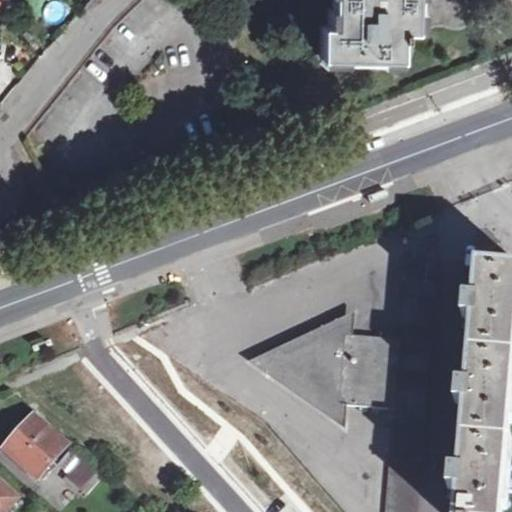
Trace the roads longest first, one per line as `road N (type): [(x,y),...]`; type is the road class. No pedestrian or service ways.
road 1 (secondary): [(511,117),(72,289)]
road 2 (unknown): [(459,219),(429,511)]
road 3 (residential): [(233,511),(113,379),(72,289)]
road 4 (unknown): [(236,326),(205,341),(205,370),(275,417),(363,506)]
road 5 (residential): [(0,153),(17,113),(118,0)]
